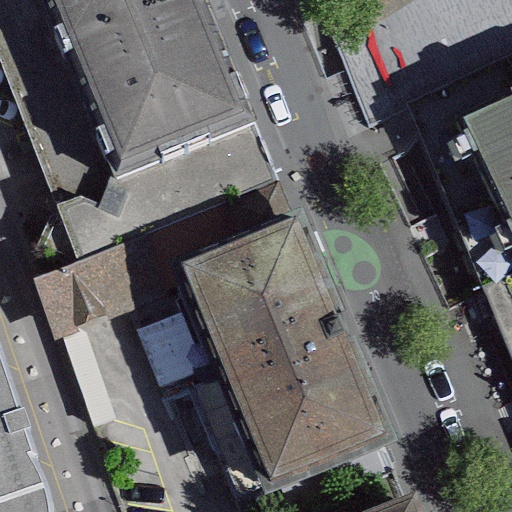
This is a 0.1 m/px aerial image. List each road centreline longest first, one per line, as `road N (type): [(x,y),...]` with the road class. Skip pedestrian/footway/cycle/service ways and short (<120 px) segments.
road 1 (residential): [(271,0),(380,276),(390,335),(460,511)]
road 2 (residential): [(92,511),(0,233)]
